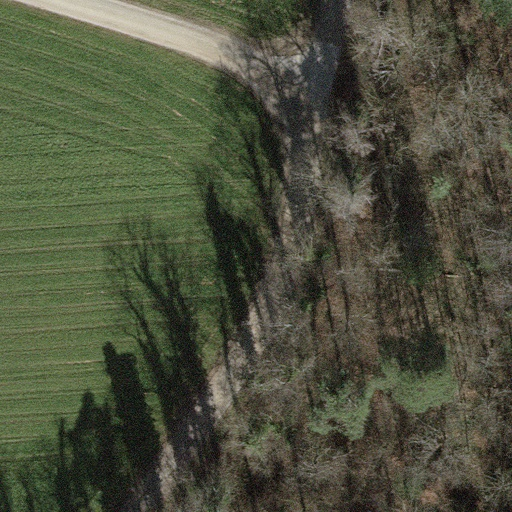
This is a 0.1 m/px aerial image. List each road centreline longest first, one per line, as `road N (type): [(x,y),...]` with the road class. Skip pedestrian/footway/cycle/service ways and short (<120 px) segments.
road 1 (track): [(139,511),(250,354),(291,260),(308,177),(300,97)]
road 2 (track): [(64,0),(199,41),(252,63),(300,97)]
